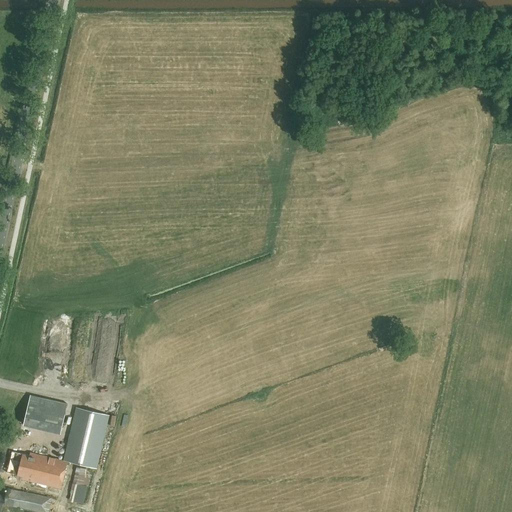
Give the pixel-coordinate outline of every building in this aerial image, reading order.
[(72,340),(75,370),(83,369),(80,340),(72,340)] [(48,351),(49,374),(60,374),(59,350),(48,351)] [(68,461),(77,464),(97,468),(109,415),(77,407),(64,460),(68,461)] [(54,412),(31,423),(37,437),(61,427),(54,412)] [(61,488),(68,461),(64,460),(30,452),(30,455),(13,451),(8,473),(15,475),(14,477),(61,488)] [(89,487),(91,474),(86,474),(87,470),(76,466),(69,500),(79,502),(83,486),(89,487)] [(36,511),(48,511),(52,498),(8,487),(6,496),(4,505),(36,511)]
